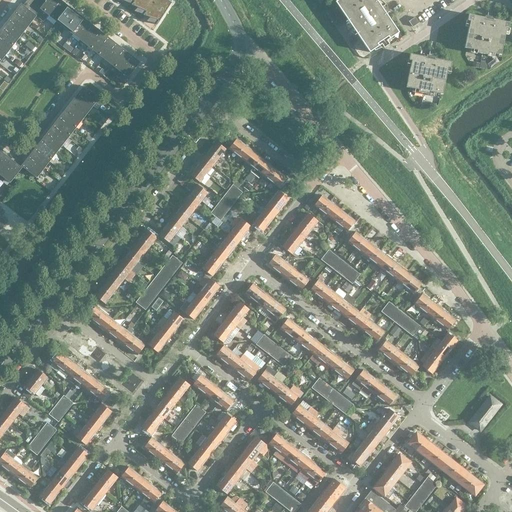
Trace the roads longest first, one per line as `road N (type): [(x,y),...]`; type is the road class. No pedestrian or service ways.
road 1 (tertiary): [(0,365),(209,99),(239,47)]
road 2 (residential): [(65,317),(223,115),(312,183)]
road 3 (unclassified): [(484,330),(338,150)]
road 4 (residential): [(426,403),(249,262)]
road 5 (residential): [(124,99),(86,68),(17,152),(0,137)]
road 6 (residential): [(511,278),(419,158)]
road 7 (unclassified): [(338,150),(239,47)]
road 8 (residential): [(485,503),(501,481),(417,413)]
road 9 (residential): [(361,487),(262,407)]
